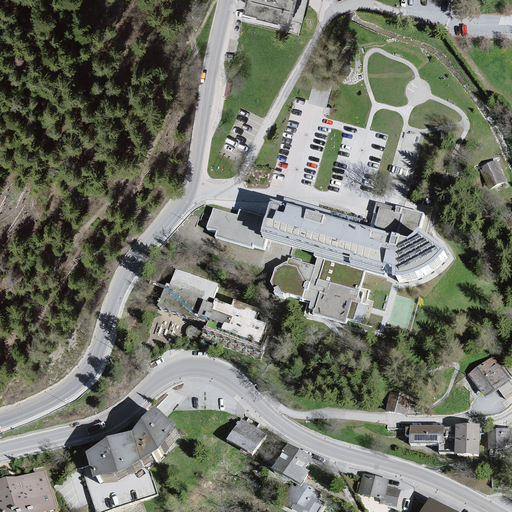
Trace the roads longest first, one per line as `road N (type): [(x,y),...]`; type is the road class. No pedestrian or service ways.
road 1 (secondary): [(495,511),(427,478),(312,441),(277,421),(235,380),(201,366),(166,374),(105,422),(0,450)]
road 2 (tertiary): [(226,0),(189,189),(130,263),(92,367),(62,393),(0,421)]
